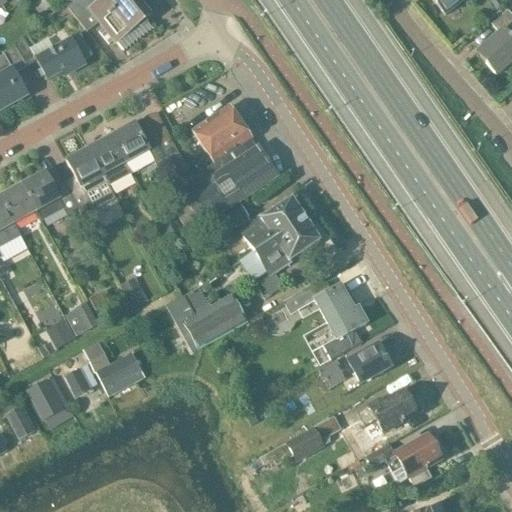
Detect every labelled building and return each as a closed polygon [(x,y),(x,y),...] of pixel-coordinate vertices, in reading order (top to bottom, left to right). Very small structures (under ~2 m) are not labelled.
[(72,0),(65,6),(86,34),(99,24),(103,30),(99,33),(108,45),(113,42),(115,44),(116,44),(122,53),(151,30),(144,22),(149,18),(134,0),(72,0)] [(431,0),(444,16),(465,0),(431,0)] [(503,0),(491,0),(499,10),(506,4),(503,0)] [(0,49),(30,29),(15,7),(0,17),(0,49)] [(511,16),(507,11),(491,26),(499,35),(477,55),(496,77),(511,63),(511,16)] [(24,40),(14,47),(25,69),(36,62),(47,82),(62,73),(64,78),(84,67),(82,62),(92,57),(80,36),(70,41),(36,61),(24,40)] [(0,55),(0,60),(6,72),(0,75),(0,112),(27,98),(14,75),(25,69),(14,47),(0,55)] [(188,205),(174,213),(188,237),(203,227),(277,178),(257,148),(256,149),(250,141),(251,140),(229,108),(192,133),(213,164),(191,179),(197,189),(183,198),(188,205)] [(134,125),(111,138),(126,164),(132,175),(142,169),(140,166),(152,159),(157,168),(179,156),(164,129),(142,140),(134,125)] [(132,175),(126,164),(111,138),(90,149),(110,187),(132,175)] [(74,178),(63,184),(78,211),(79,211),(83,218),(93,212),(90,205),(85,196),(107,184),(109,187),(110,187),(90,149),(66,162),(74,178)] [(45,174),(23,185),(37,212),(42,221),(63,210),(67,217),(78,211),(63,184),(53,189),(45,174)] [(0,202),(13,225),(37,212),(23,185),(0,197),(0,202)] [(242,238),(252,254),(293,227),(297,233),(308,225),(291,201),(260,222),(262,224),(242,238)] [(0,278),(7,274),(0,260),(0,259),(3,258),(0,253),(0,248),(20,238),(13,225),(0,202),(0,278)] [(241,207),(223,219),(230,229),(248,218),(241,207)] [(174,220),(160,227),(170,246),(184,239),(174,220)] [(252,254),(240,263),(244,270),(254,283),(266,275),(279,266),(281,270),(290,264),(290,263),(320,243),(308,225),(297,233),(293,227),(252,254)] [(157,238),(140,246),(146,257),(163,248),(157,238)] [(268,280),(266,286),(273,297),(288,288),(282,278),(280,279),(277,275),(268,280)] [(292,316),(305,309),(313,304),(334,342),(323,348),(331,362),(362,344),(355,332),(366,325),(357,310),(354,312),(340,287),(329,293),(323,282),(285,303),(292,316)] [(137,285),(122,293),(132,311),(147,303),(137,285)] [(193,317),(195,320),(185,326),(196,346),(206,341),(210,347),(247,326),(230,296),(193,317)] [(86,304),(74,311),(74,312),(65,318),(76,339),(99,327),(86,304)] [(67,329),(49,338),(56,350),(73,341),(67,329)] [(98,345),(83,353),(95,375),(105,394),(141,375),(131,356),(110,367),(98,345)] [(378,346),(347,363),(360,387),(383,375),(391,370),(390,368),(391,367),(386,357),(384,358),(383,356),(378,346)] [(318,372),(320,376),(328,392),(346,382),(337,366),(339,365),(336,361),(318,372)] [(86,366),(64,379),(75,398),(97,386),(86,366)] [(43,422),(61,412),(45,383),(27,393),(43,422)] [(368,410),(357,417),(371,442),(375,440),(377,444),(371,447),(372,448),(363,453),(365,459),(389,446),(383,435),(417,416),(415,414),(418,410),(413,402),(408,402),(403,393),(383,404),(382,405),(380,402),(368,409),(368,410)] [(251,412),(244,416),(251,428),(257,424),(251,412)] [(25,414),(8,423),(19,441),(35,432),(25,414)] [(321,450),(318,445),(320,444),(337,433),(341,432),(334,419),(313,430),(313,429),(291,442),(252,465),(256,472),(273,463),(276,468),(298,455),(298,456),(299,455),(302,460),(321,450)] [(365,459),(371,470),(385,463),(392,475),(391,475),(397,485),(407,480),(409,479),(414,489),(431,479),(426,470),(441,461),(440,460),(443,455),(439,447),(434,447),(428,437),(394,456),(389,446),(365,459)] [(356,447),(333,460),(339,470),(362,457),(356,447)] [(389,498),(376,504),(380,511),(393,506),(389,498)]
